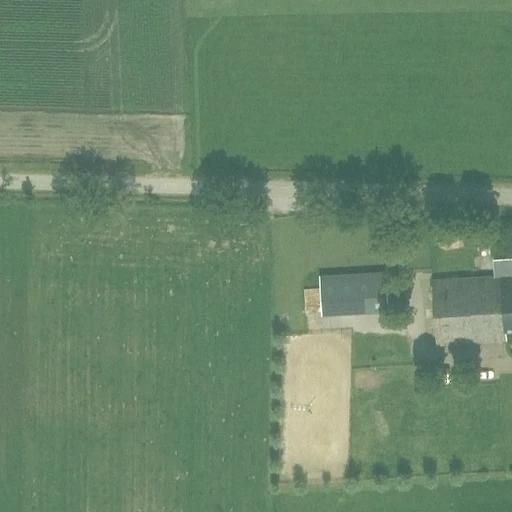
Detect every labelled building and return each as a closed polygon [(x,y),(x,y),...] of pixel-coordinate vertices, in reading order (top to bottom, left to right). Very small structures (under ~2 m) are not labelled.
[(508,250),(511,248),(511,221),(502,224),(508,250)] [(350,253),(350,264),(373,263),(373,252),(350,253)] [(506,340),(506,331),(511,330),(511,283),(506,284),(506,275),(511,274),(511,258),(493,260),(494,276),(431,280),(436,345),(506,340)] [(320,277),(322,313),(388,309),(386,273),(320,277)] [(506,395),(426,403),(429,428),(508,420),(506,395)] [(385,473),(509,470),(508,435),(384,438),(385,473)]
